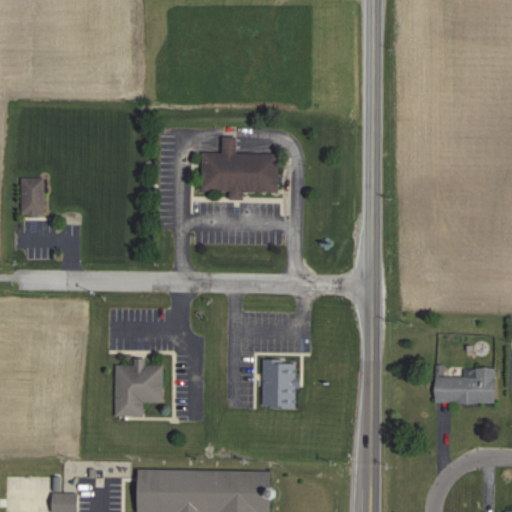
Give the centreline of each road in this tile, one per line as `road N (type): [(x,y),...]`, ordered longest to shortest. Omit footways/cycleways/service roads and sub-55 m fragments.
road 1 (primary): [(364,511),(368,0)]
road 2 (residential): [(371,284),(51,284)]
